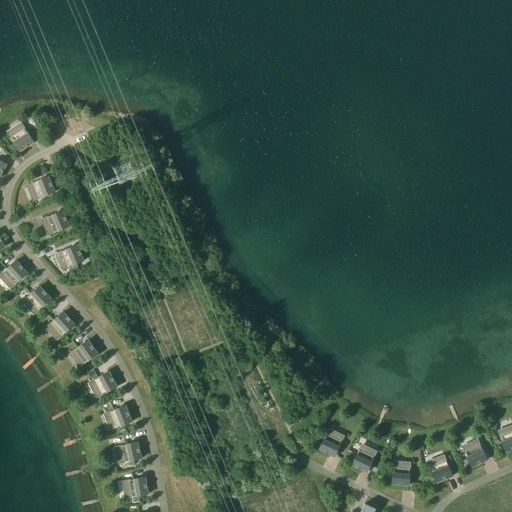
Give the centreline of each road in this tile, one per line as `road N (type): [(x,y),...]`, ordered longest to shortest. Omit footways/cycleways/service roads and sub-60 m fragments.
road 1 (residential): [(162,511),(139,399),(100,333),(9,223),(10,187),(28,160),(87,135)]
road 2 (residential): [(407,511),(282,453)]
